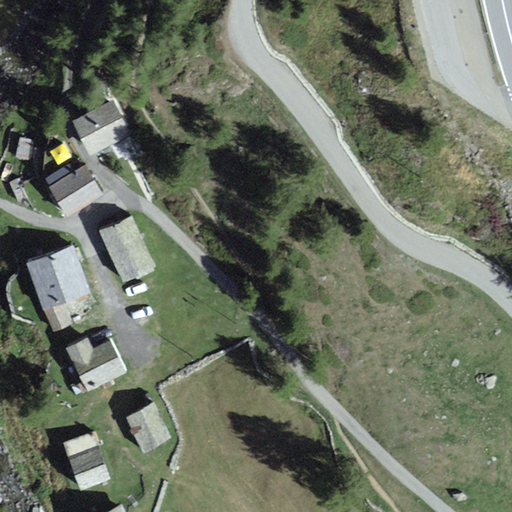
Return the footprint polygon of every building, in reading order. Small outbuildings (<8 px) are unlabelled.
[(125,119),(86,138),(96,158),(135,139),(125,119)] [(90,170),(53,188),(65,214),(103,196),(90,170)] [(133,218),(102,231),(123,282),(154,270),(133,218)] [(75,247),(32,263),(48,307),(66,301),(92,291),(75,247)] [(66,301),(48,307),(56,330),(74,323),(66,301)] [(93,340),(73,348),(85,375),(104,368),(93,340)] [(104,368),(85,375),(94,395),(129,379),(120,359),(104,368)] [(165,404),(133,419),(148,452),(181,437),(165,404)] [(94,430),(69,439),(74,453),(99,445),(94,430)] [(108,465),(79,476),(85,493),(114,483),(108,465)]
